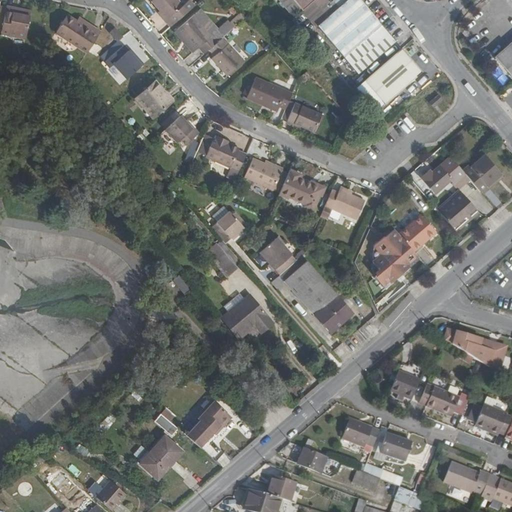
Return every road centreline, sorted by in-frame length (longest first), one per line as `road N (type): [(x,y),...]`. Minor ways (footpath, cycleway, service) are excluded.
road 1 (residential): [(100,0),(121,4),(213,105),(372,175),(479,97)]
road 2 (residential): [(511,456),(431,432),(332,387)]
road 3 (tertiary): [(187,511),(332,387)]
road 4 (unknown): [(260,449),(404,511)]
road 5 (tertiary): [(332,387),(433,296)]
